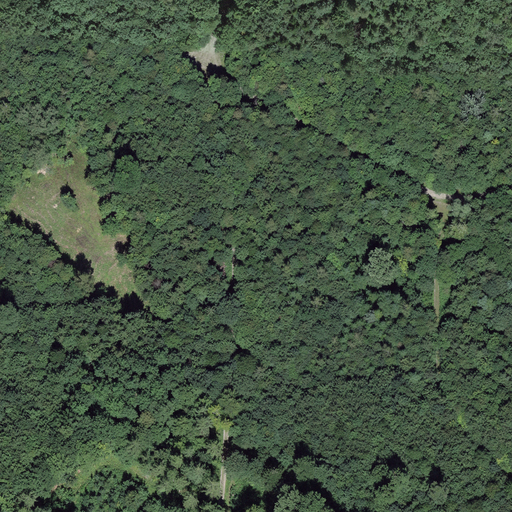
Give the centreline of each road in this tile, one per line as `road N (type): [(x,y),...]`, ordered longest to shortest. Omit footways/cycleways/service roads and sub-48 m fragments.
road 1 (track): [(205,69),(239,209),(217,511)]
road 2 (track): [(511,476),(460,432),(437,386),(434,286),(443,203)]
road 3 (track): [(443,203),(205,69)]
road 4 (track): [(205,69),(62,0)]
